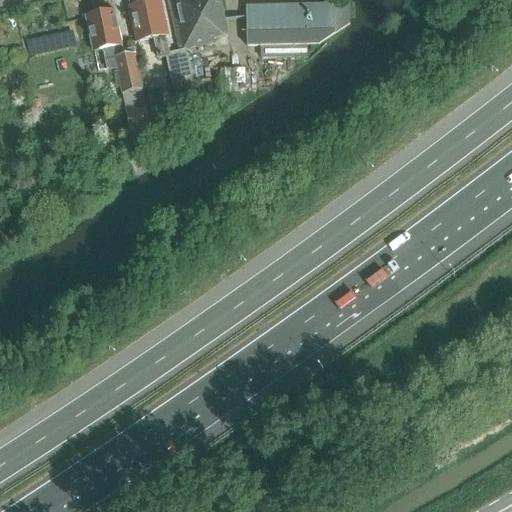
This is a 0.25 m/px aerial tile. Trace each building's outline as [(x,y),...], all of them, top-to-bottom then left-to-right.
[(215,38),(228,35),(220,0),(169,0),(181,51),(216,43),(215,38)] [(187,93),(197,91),(188,51),(170,55),(166,36),(167,36),(159,1),(131,7),(139,42),(154,39),(159,60),(167,57),(174,89),(186,87),(187,93)] [(262,45),(262,59),(306,58),(306,46),(320,46),(350,25),(349,6),(316,6),(248,7),(249,45),(262,45)] [(117,67),(131,132),(151,127),(135,54),(124,56),(114,10),(101,13),(101,11),(93,13),(93,16),(88,17),(96,52),(109,49),(114,69),(117,67)] [(221,94),(246,94),(245,70),(221,70),(221,94)]
